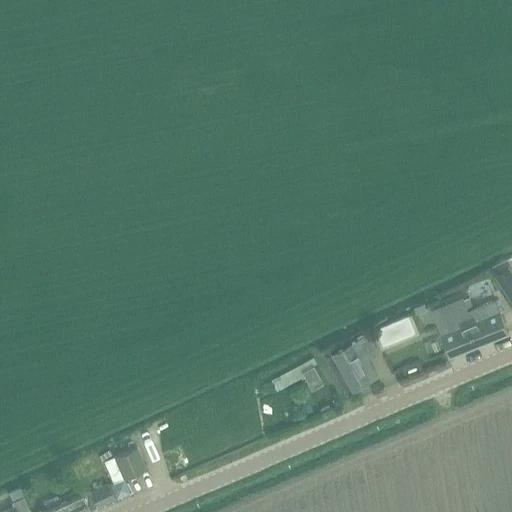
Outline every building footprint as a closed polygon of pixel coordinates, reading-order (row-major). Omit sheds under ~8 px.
[(511,276),(501,284),(511,301),(511,276)] [(507,332),(496,301),(469,312),(464,299),(443,309),(452,331),(444,334),(452,354),(507,332)] [(353,391),(372,380),(352,344),(333,355),(353,391)] [(309,373),(269,391),(275,404),(303,391),(306,398),(318,393),(309,373)] [(232,421),(251,413),(246,400),(226,409),(232,421)] [(137,447),(115,457),(124,479),(146,469),(137,447)] [(87,511),(115,499),(108,484),(91,492),(89,489),(43,511),(42,511),(42,510),(38,511),(87,511)] [(12,503),(14,508),(2,511),(30,511),(24,497),(12,503)]
